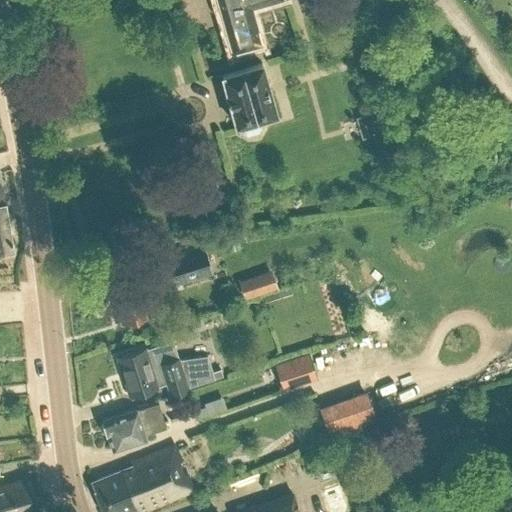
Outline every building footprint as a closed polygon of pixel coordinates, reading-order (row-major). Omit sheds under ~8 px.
[(217,0),(228,39),(232,53),(262,45),(251,6),(273,0),(217,0)] [(323,0),(299,0),(303,13),(325,7),(323,0)] [(221,73),(236,124),(277,113),(262,61),(221,73)] [(384,129),(379,111),(373,112),(373,111),(358,115),(364,136),(379,132),(378,131),(384,129)] [(1,202),(0,196),(0,253),(13,251),(5,202),(1,202)] [(143,289),(165,282),(166,285),(211,271),(202,242),(157,256),(161,268),(138,275),(138,274),(108,283),(121,322),(150,313),(143,289)] [(245,295),(275,285),(273,277),(243,287),(245,295)] [(208,283),(209,294),(238,291),(236,279),(208,283)] [(128,395),(157,386),(156,385),(165,382),(169,394),(188,388),(187,385),(213,376),(211,370),(206,354),(178,358),(177,357),(167,361),(161,343),(144,348),(144,347),(116,356),(128,395)] [(315,375),(308,352),(287,359),(275,363),(282,386),(287,384),(315,375)] [(220,368),(211,370),(213,376),(221,374),(220,368)] [(366,394),(321,410),(322,413),(329,434),(375,418),(366,394)] [(165,426),(158,402),(137,409),(137,408),(102,419),(112,449),(146,438),(144,432),(165,426)] [(202,416),(208,414),(204,405),(191,409),(193,412),(202,416)] [(138,511),(192,489),(174,443),(130,461),(131,464),(90,481),(103,511),(126,511),(137,508),(138,511)] [(0,511),(34,511),(25,479),(24,477),(0,484),(0,511)] [(321,490),(327,510),(328,511),(348,511),(339,484),(321,490)] [(298,511),(292,492),(234,511),(233,511),(298,511)]
